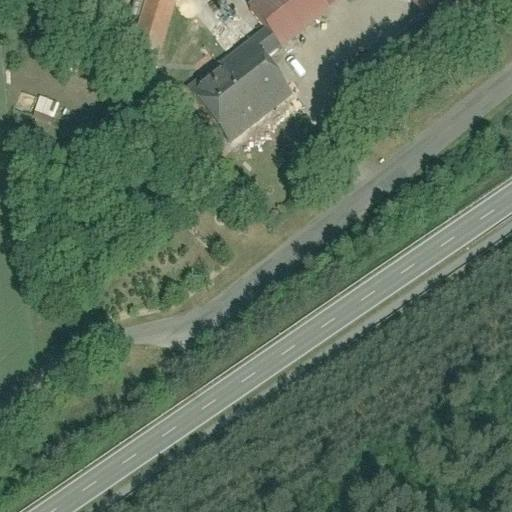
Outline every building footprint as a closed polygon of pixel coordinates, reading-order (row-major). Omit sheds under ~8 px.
[(178,6),(157,0),(150,0),(131,65),(158,73),(178,6)] [(252,0),(248,3),(284,50),(333,11),(329,6),(324,0),(252,0)] [(412,0),(431,19),(451,0),(412,0)] [(192,88),(230,144),(292,96),(252,43),(192,88)] [(43,97),(38,111),(57,117),(62,103),(43,97)]
